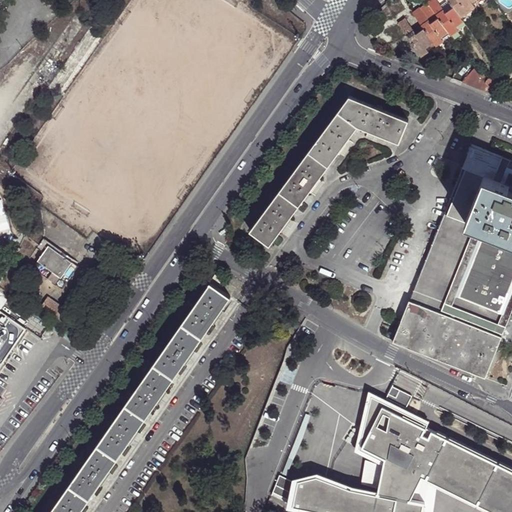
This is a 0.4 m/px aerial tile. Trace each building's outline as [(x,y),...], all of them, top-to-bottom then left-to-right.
[(428,0),(427,2),(429,5),(447,31),(450,36),(457,31),(454,26),(461,21),(457,14),(451,6),(444,12),(439,6),(435,0),(428,0)] [(444,12),(451,6),(447,0),(446,0),(439,6),(444,12)] [(468,0),(447,0),(451,6),(457,14),(464,9),(463,7),(470,2),(468,0)] [(412,12),(422,27),(432,41),(435,45),(441,40),(439,36),(447,31),(429,5),(420,11),(418,7),(412,12)] [(432,41),(422,27),(416,32),(405,17),(397,21),(421,55),(428,50),(425,45),(432,41)] [(504,75),(509,67),(500,61),(497,66),(504,75)] [(490,93),(491,91),(473,66),(461,81),(490,93)] [(408,120),(349,96),(251,230),(270,244),(357,125),(399,142),(408,120)] [(391,341),(484,378),(500,336),(511,307),(511,160),(472,145),(391,341)] [(44,252),(49,245),(43,241),(37,248),(44,252)] [(79,267),(49,245),(44,252),(33,267),(63,289),(79,267)] [(215,275),(210,283),(217,288),(222,280),(215,275)] [(217,288),(210,283),(49,511),(79,511),(229,296),(217,288)] [(0,372),(28,330),(30,328),(0,306),(0,372)] [(414,396),(394,387),(388,398),(408,408),(414,396)] [(364,438),(368,440),(382,410),(370,404),(364,438)] [(388,464),(438,489),(484,511),(511,511),(511,474),(382,410),(368,440),(364,438),(360,454),(367,457),(368,454),(388,464)] [(435,511),(438,489),(388,464),(387,469),(368,462),(363,485),(382,492),(381,496),(427,504),(425,511),(435,511)] [(293,482),(280,476),(274,494),(289,501),(293,482)] [(425,511),(427,504),(381,496),(351,490),(317,477),(298,481),(293,506),(323,511),(425,511)] [(289,501),(274,494),(272,496),(289,504),(289,501)]
